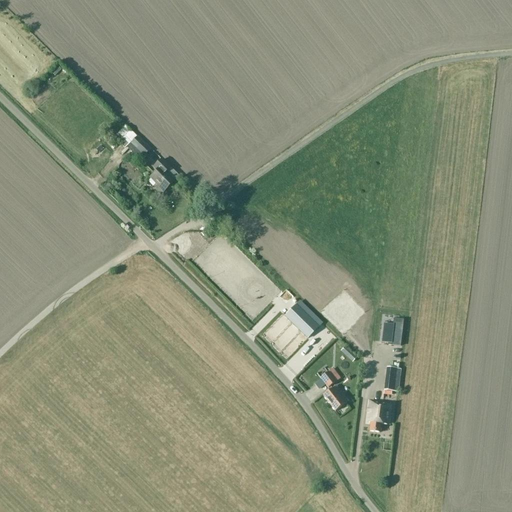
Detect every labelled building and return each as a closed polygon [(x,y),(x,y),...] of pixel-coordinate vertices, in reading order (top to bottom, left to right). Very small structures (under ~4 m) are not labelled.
[(60,76),(48,77),(49,86),(60,85),(60,76)] [(113,139),(119,145),(123,140),(128,145),(126,148),(131,152),(126,158),(132,163),(139,156),(141,158),(150,149),(137,137),(136,138),(125,126),(113,139)] [(105,150),(91,160),(96,166),(110,156),(105,150)] [(165,173),(169,169),(161,160),(156,165),(160,168),(150,178),(157,186),(155,188),(161,194),(174,182),(165,173)] [(318,327),(296,306),(285,317),(307,339),(318,327)] [(390,345),(399,346),(402,319),(393,318),(392,324),(382,323),(380,342),(390,343),(390,345)] [(332,367),(319,377),(327,388),(340,378),(332,367)] [(398,393),(400,370),(386,368),(384,391),(398,393)] [(332,389),(323,396),(335,412),(347,402),(339,391),(335,393),(332,389)] [(390,405),(384,404),(384,403),(369,402),(368,410),(367,410),(367,414),(368,414),(367,423),(370,423),(369,432),(379,433),(380,424),(388,425),(390,405)]
